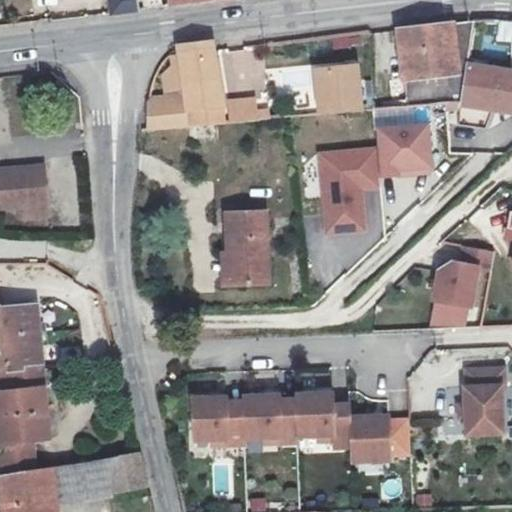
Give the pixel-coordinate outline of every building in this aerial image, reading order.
[(107,0),(110,14),(137,10),(135,0),(107,0)] [(461,102),(466,69),(472,24),(396,31),(399,64),(403,107),(461,102)] [(188,109),(221,105),(210,41),(178,45),(188,109)] [(403,107),(399,64),(372,67),(375,109),(403,107)] [(317,69),(321,114),(360,110),(356,65),(317,69)] [(511,75),(466,69),(461,102),(461,103),(511,111),(511,105),(511,75)] [(227,103),(229,122),(261,118),(259,99),(227,103)] [(147,106),(150,129),(185,126),(181,100),(147,106)] [(221,105),(188,109),(190,126),(224,122),(221,105)] [(428,127),(379,131),(382,175),(431,172),(428,127)] [(377,190),(374,148),(320,152),(326,231),(365,228),(362,192),(377,190)] [(49,164),(8,169),(11,204),(34,201),(52,199),(49,164)] [(0,205),(11,204),(8,169),(0,169),(0,205)] [(52,199),(34,201),(36,215),(52,213),(52,199)] [(270,286),(268,211),(226,213),(228,240),(222,240),(224,287),(270,286)] [(493,256),(463,250),(461,269),(451,268),(439,275),(433,305),(469,311),(476,271),(490,274),(493,256)] [(0,373),(41,369),(61,367),(60,355),(39,357),(34,305),(0,307),(0,373)] [(469,311),(433,305),(431,320),(465,327),(469,311)] [(117,361),(108,362),(111,374),(120,372),(117,361)] [(0,476),(34,471),(32,444),(48,443),(41,369),(0,373),(0,476)] [(502,369),(465,371),(466,388),(462,388),(464,435),(500,433),(498,387),(503,387),(502,369)] [(333,392),(295,394),(295,398),(296,436),(333,434),(334,447),(350,446),(349,416),(348,403),(333,403),(333,392)] [(242,395),(242,401),(243,438),(280,436),(280,443),(296,442),(296,436),(295,398),(280,399),(280,394),(242,395)] [(227,396),(192,397),(193,439),(227,438),(228,444),(244,444),(243,438),(242,401),(227,401),(227,396)] [(389,415),(349,416),(350,446),(350,461),(391,460),(390,455),(409,454),(407,419),(389,420),(389,415)] [(138,454),(105,460),(111,493),(146,487),(138,454)] [(51,469),(55,503),(111,493),(105,460),(51,469)] [(364,466),(364,478),(388,478),(388,466),(364,466)] [(1,511),(55,511),(55,503),(51,469),(34,471),(0,476),(0,496),(1,506),(1,511)]
